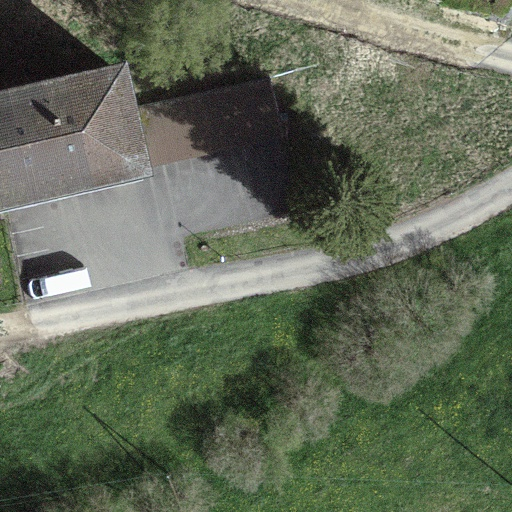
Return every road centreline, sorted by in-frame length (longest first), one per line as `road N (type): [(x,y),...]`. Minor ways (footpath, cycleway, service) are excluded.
road 1 (residential): [(26,324),(354,255),(511,183)]
road 2 (residential): [(298,0),(511,56)]
